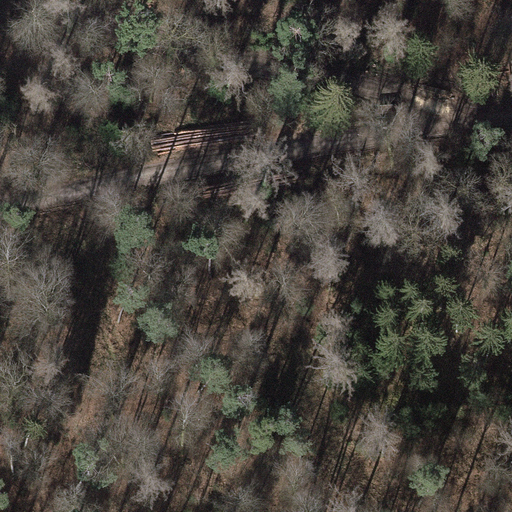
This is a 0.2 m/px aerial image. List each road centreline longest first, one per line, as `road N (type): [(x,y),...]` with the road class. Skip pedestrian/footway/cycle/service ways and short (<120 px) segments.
road 1 (track): [(511,110),(462,116),(36,0)]
road 2 (track): [(0,209),(462,116)]
